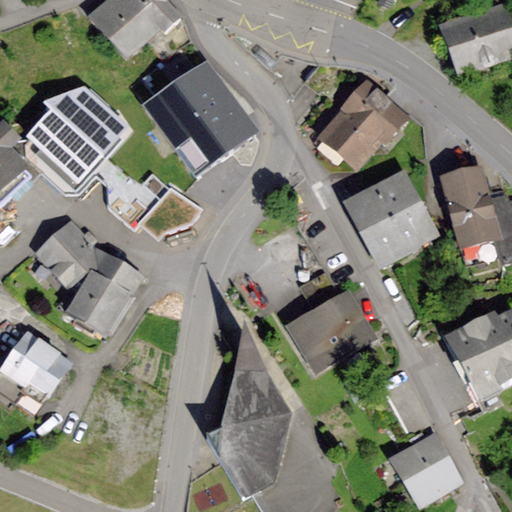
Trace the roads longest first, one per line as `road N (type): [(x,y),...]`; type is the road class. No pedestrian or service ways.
road 1 (residential): [(279,145),(209,265),(168,511)]
road 2 (residential): [(279,145),(313,184),(471,477)]
road 3 (tertiary): [(316,28),(420,75),(511,157)]
road 4 (residential): [(198,0),(215,44),(272,98),(279,145)]
